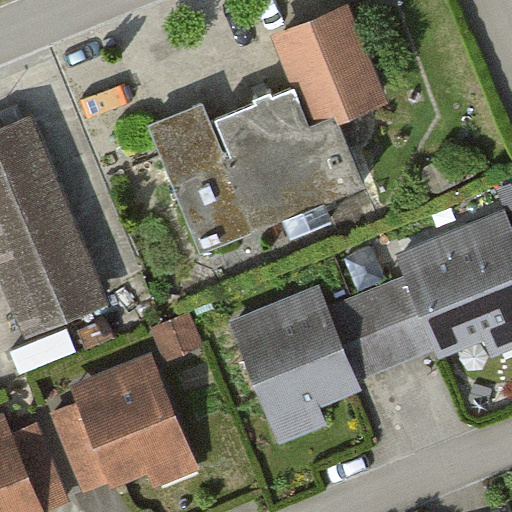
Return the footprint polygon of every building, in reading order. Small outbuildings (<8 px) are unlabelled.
[(209,102),(149,128),(204,255),(365,187),(343,136),(399,112),(352,3),(271,37),(294,90),(218,122),(209,102)] [(38,116),(0,130),(0,271),(26,340),(112,307),(38,116)] [(511,213),(399,259),(410,286),(442,364),(491,344),(498,363),(511,356),(511,213)] [(337,316),(326,288),(234,326),(287,454),(332,436),(323,414),(442,364),(410,286),(337,316)] [(196,315),(159,331),(173,366),(211,350),(196,315)] [(79,409),(54,419),(86,499),(155,472),(162,490),(207,472),(160,356),(72,391),(79,409)] [(9,415),(0,418),(0,511),(76,511),(42,428),(18,438),(9,415)]
